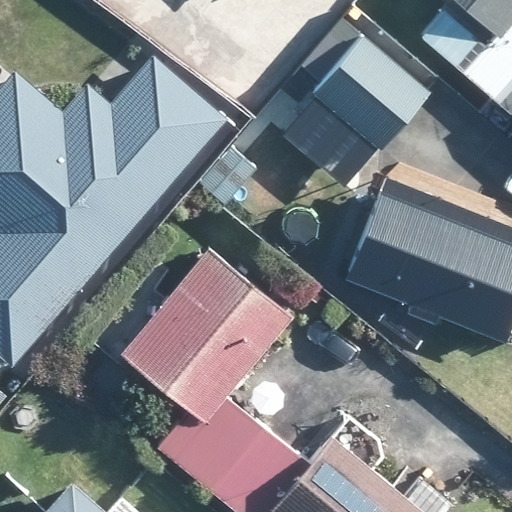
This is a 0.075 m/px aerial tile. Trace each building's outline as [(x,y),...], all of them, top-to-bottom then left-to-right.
[(511,0),(447,0),(487,34),(475,47),(446,22),(426,47),(455,71),(511,120),(511,0)] [(374,149),(427,86),(359,30),(306,92),(374,149)] [(69,292),(219,117),(147,56),(106,104),(87,88),(81,83),(57,112),(9,71),(0,82),(0,358),(6,364),(15,356),(69,292)] [(197,180),(220,203),(238,185),(215,163),(197,180)] [(511,305),(511,229),(379,177),(350,251),(339,277),(349,282),(406,304),(403,312),(428,323),(432,314),(442,319),(498,341),(511,305)] [(258,345),(284,313),(202,245),(113,353),(182,409),(153,446),(210,492),(233,511),(436,511),(446,500),(416,475),(398,499),(322,437),(302,463),(218,395),(258,345)] [(511,372),(494,357),(464,392),(491,415),(511,388),(511,372)] [(95,511),(61,482),(34,511),(95,511)]
